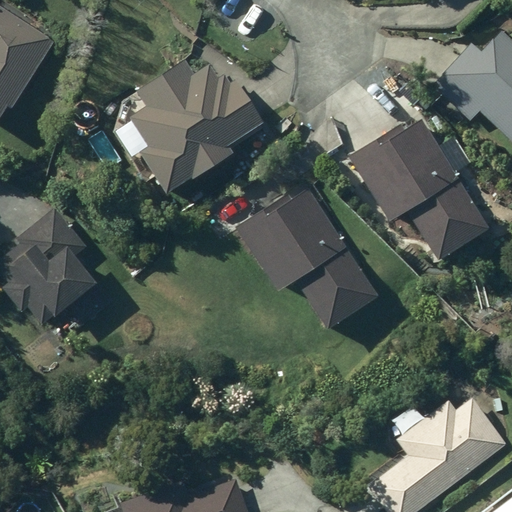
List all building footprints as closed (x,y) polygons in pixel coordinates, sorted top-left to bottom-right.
[(0,105),(1,104),(6,107),(49,42),(0,9),(0,105)] [(467,49),(429,90),(467,125),(476,116),(511,149),(511,48),(499,36),(477,58),(467,49)] [(181,58),(132,89),(142,104),(123,116),(142,145),(134,150),(161,192),(185,176),(187,179),(229,152),(224,144),(259,122),(232,80),(227,83),(222,75),(216,78),(206,63),(191,73),(181,58)] [(449,172),(467,162),(451,136),(434,147),(412,111),(341,155),(382,224),(399,213),(429,261),(483,228),(449,172)] [(228,228),(269,292),(287,280),(319,329),(373,295),(311,198),(304,202),(298,192),(287,198),(284,193),(228,228)] [(52,207),(14,238),(17,242),(0,256),(0,276),(5,283),(0,286),(0,287),(19,311),(25,306),(39,324),(63,305),(80,325),(107,302),(71,257),(84,246),(52,207)] [(246,307),(246,315),(257,316),(257,307),(246,307)] [(400,441),(414,459),(406,465),(404,462),(372,486),(391,511),(403,511),(496,444),(468,406),(451,418),(444,409),(400,441)] [(243,511),(233,482),(181,501),(176,488),(118,510),(119,511),(243,511)] [(511,511),(511,487),(479,511),(511,511)]
